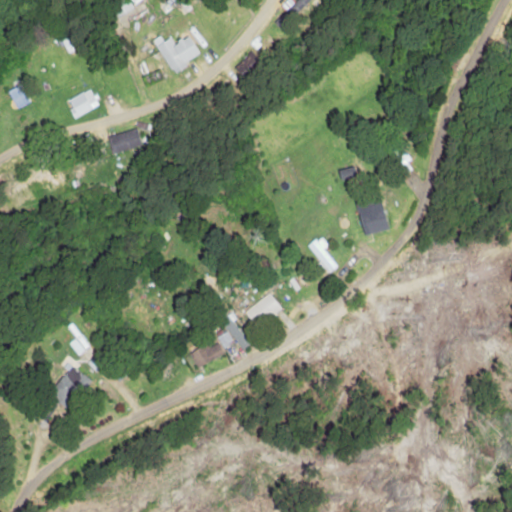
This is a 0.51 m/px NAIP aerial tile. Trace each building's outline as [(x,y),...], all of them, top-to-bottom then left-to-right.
[(201,53),(192,39),(196,37),(192,30),(172,42),(169,37),(162,41),(158,36),(152,40),(171,71),(201,53)] [(73,118),(97,104),(88,88),(64,101),(73,118)] [(112,154),(141,145),(135,128),(107,137),(112,154)] [(414,168),(394,137),(384,143),(403,175),(414,168)] [(336,171),(339,180),(355,175),(353,166),(336,171)] [(356,212),(362,236),(387,229),(381,205),(356,212)] [(336,265),(320,245),(322,244),(315,236),(306,243),(329,271),(336,265)] [(281,308),(268,291),(243,310),(256,327),(281,308)] [(217,316),(241,347),(248,341),(225,310),(217,316)] [(234,342),(226,329),(216,336),(223,348),(234,342)] [(209,345),(208,342),(189,349),(196,365),(224,353),(218,341),(209,345)] [(47,396),(66,409),(87,377),(67,364),(47,396)]
